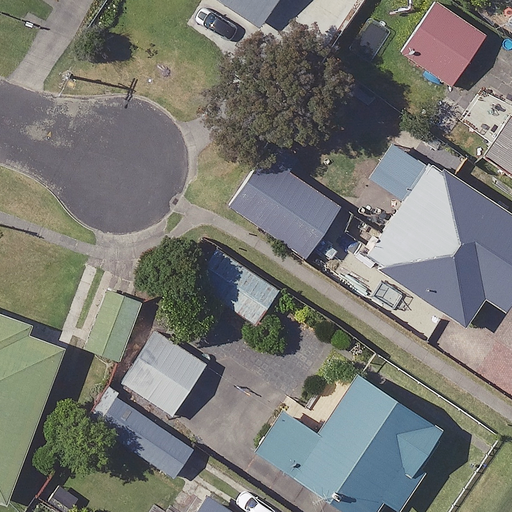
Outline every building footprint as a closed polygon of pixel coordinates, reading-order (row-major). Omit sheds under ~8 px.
[(276,0),(224,0),(260,24),(276,0)] [(485,31),(436,0),(404,51),(453,82),(485,31)] [(511,0),(498,20),(511,29),(511,0)] [(404,117),(377,99),(359,127),(387,144),(404,117)] [(511,123),(489,156),(511,171),(511,123)] [(338,207),(266,157),(233,203),(306,254),(338,207)] [(511,284),(511,218),(422,159),(358,254),(459,321),(478,292),(498,305),(511,284)] [(280,285),(212,244),(191,280),(258,321),(280,285)] [(30,325),(0,313),(0,497),(6,500),(64,348),(26,333),(30,325)] [(207,362),(158,329),(125,379),(174,412),(207,362)] [(388,511),(445,426),(358,370),(324,422),(288,399),(256,448),(354,511),(388,511)] [(192,449),(110,390),(91,417),(174,475),(192,449)] [(242,511),(211,490),(195,511),(242,511)]
